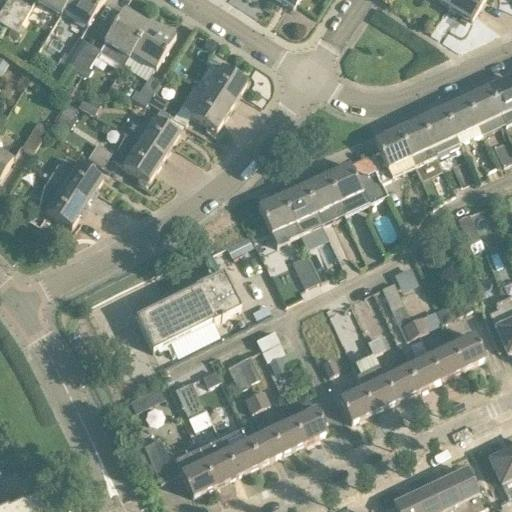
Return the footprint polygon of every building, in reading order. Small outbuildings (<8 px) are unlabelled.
[(0,27),(5,31),(21,6),(12,0),(10,0),(0,17),(0,27)] [(72,0),(38,0),(35,6),(38,8),(58,19),(60,20),(63,16),(63,17),(72,0)] [(72,0),(63,17),(87,32),(107,1),(104,0),(72,0)] [(269,0),(293,15),(302,0),(269,0)] [(456,0),(428,0),(448,13),(456,0)] [(471,28),(488,2),(484,0),(456,0),(448,13),(471,28)] [(21,6),(5,31),(20,40),(24,33),(20,31),(32,12),(21,6)] [(105,48),(100,56),(99,58),(122,73),(130,60),(149,32),(148,31),(124,16),(104,47),(105,48)] [(149,32),(130,60),(155,76),(175,44),(159,34),(158,35),(152,31),(152,30),(150,28),(148,31),(149,32)] [(74,74),(89,50),(79,43),(68,60),(64,58),(60,66),(74,74)] [(211,56),(215,48),(208,44),(203,52),(211,56)] [(89,50),(74,74),(88,84),(93,76),(89,74),(99,58),(100,56),(89,50)] [(0,78),(1,79),(9,67),(0,61),(0,78)] [(206,99),(231,115),(247,90),(222,74),(206,99)] [(146,112),(161,87),(151,81),(140,99),(136,96),(132,103),(146,112)] [(501,123),(505,132),(506,132),(507,134),(511,131),(511,87),(510,83),(487,93),(501,123)] [(465,104),(478,133),(501,123),(487,93),(465,104)] [(231,115),(206,99),(190,124),(216,140),(231,115)] [(442,114),(456,144),(478,133),(465,104),(442,114)] [(89,118),(96,106),(82,105),(78,111),(89,118)] [(458,151),(459,151),(456,144),(442,114),(419,125),(437,163),(442,164),(449,161),(451,154),(458,151)] [(138,149),(164,165),(178,143),(166,135),(172,125),(159,117),(154,124),(138,149)] [(61,128),(67,132),(73,122),(67,119),(61,128)] [(414,173),(437,163),(419,125),(397,135),(410,165),(414,173)] [(33,161),(48,136),(47,135),(48,133),(39,128),(22,154),(33,161)] [(391,184),(387,175),(410,165),(397,135),(374,146),(379,157),(369,162),(381,189),(391,184)] [(503,173),(511,168),(511,147),(510,144),(493,151),(503,173)] [(164,165),(138,149),(122,174),(148,190),(164,165)] [(0,186),(13,165),(0,156),(0,186)] [(326,181),(340,211),(362,200),(368,211),(387,202),(381,189),(369,162),(349,171),(326,181)] [(473,189),(463,167),(452,173),(461,192),(471,187),(472,189),(473,189)] [(49,186),(87,210),(103,186),(77,169),(71,179),(58,171),(49,186)] [(322,231),(345,222),(340,211),(326,181),(303,191),(316,220),(317,220),(322,231)] [(71,235),(87,210),(49,186),(45,191),(40,215),(71,235)] [(299,242),(322,231),(317,220),(316,220),(303,191),(280,202),(299,242)] [(287,247),(299,242),(280,202),(258,212),(271,242),(282,236),(287,247)] [(468,249),(479,245),(468,221),(458,225),(468,249)] [(227,255),(231,263),(252,253),(248,245),(227,255)] [(319,288),(307,261),(292,268),(304,295),(319,288)] [(398,279),(406,297),(421,290),(413,272),(398,279)] [(221,327),(225,326),(224,324),(240,316),(222,280),(195,293),(195,294),(135,324),(152,359),(212,329),(213,330),(220,326),(221,327)] [(417,342),(411,327),(393,289),(382,295),(406,348),(417,342)] [(442,314),(447,326),(453,323),(454,325),(465,320),(464,319),(475,314),(465,290),(454,295),(459,307),(442,314)] [(507,361),(511,358),(511,323),(504,305),(495,309),(498,316),(488,320),(507,361)] [(411,327),(417,342),(429,337),(422,322),(411,327)] [(259,343),(269,366),(287,358),(278,336),(259,343)] [(380,341),(367,347),(373,359),(385,353),(380,341)] [(451,352),(463,377),(485,366),(474,341),(451,352)] [(440,387),(463,377),(451,352),(429,362),(440,387)] [(395,408),(384,383),(373,361),(352,370),(361,394),(373,419),(395,408)] [(269,368),(275,380),(286,375),(280,362),(269,368)] [(418,398),(440,387),(429,362),(406,373),(418,398)] [(260,384),(258,381),(249,363),(238,368),(250,391),(251,390),(250,389),(260,384)] [(329,384),(338,379),(332,365),(322,370),(329,384)] [(238,396),(250,391),(238,368),(227,374),(238,396)] [(395,408),(418,398),(406,373),(384,383),(395,408)] [(203,382),(207,393),(220,387),(215,377),(203,382)] [(204,418),(199,407),(191,389),(175,397),(188,425),(204,418)] [(141,415),(167,404),(162,392),(136,404),(141,415)] [(350,430),(373,419),(361,394),(339,404),(350,430)] [(255,402),(261,415),(270,411),(264,398),(255,402)] [(251,419),(261,415),(255,402),(245,406),(251,419)] [(293,427),(304,451),(327,441),(315,416),(293,427)] [(282,462),(304,451),(293,427),(271,437),(282,462)] [(259,472),(282,462),(271,437),(248,448),(259,472)] [(144,454),(161,489),(177,482),(160,446),(144,454)] [(214,493),(237,483),(226,458),(220,446),(197,456),(214,493)] [(237,483),(259,472),(248,448),(226,458),(237,483)] [(192,504),(214,493),(197,456),(175,467),(192,504)] [(511,502),(511,467),(507,457),(489,466),(507,505),(511,502)] [(448,485),(460,511),(482,511),(465,476),(448,485)] [(460,511),(448,485),(430,493),(438,511),(460,511)] [(438,511),(430,493),(412,501),(416,511),(438,511)] [(416,511),(412,501),(394,510),(394,511),(416,511)]
